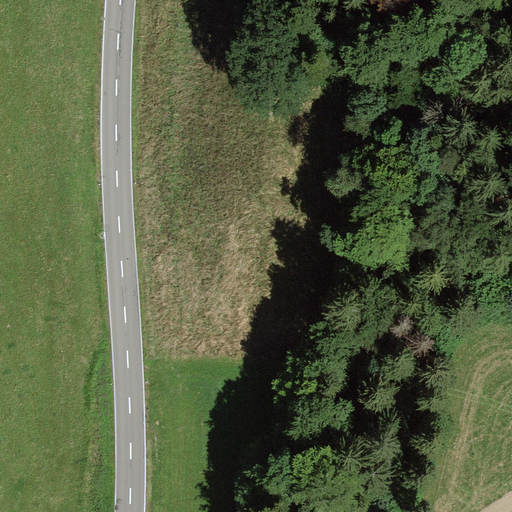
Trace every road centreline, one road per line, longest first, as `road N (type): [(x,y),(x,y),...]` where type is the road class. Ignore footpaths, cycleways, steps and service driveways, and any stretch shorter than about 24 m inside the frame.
road 1 (tertiary): [(129,511),(116,81),(122,0)]
road 2 (track): [(494,0),(436,106)]
